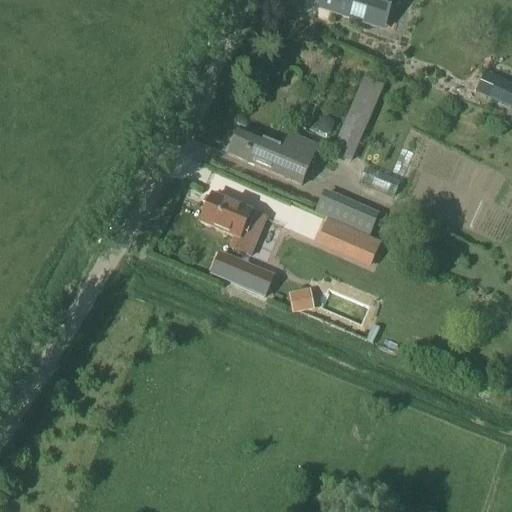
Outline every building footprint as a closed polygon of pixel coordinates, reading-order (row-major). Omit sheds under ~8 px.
[(336,0),(332,15),(389,33),(399,0),(336,0)] [(364,79),(330,155),(351,164),(384,88),(364,79)] [(511,85),(497,79),(488,100),(511,110),(511,85)] [(239,131),(229,155),(301,186),(317,148),(290,137),(284,150),(239,131)] [(360,181),(396,196),(401,185),(364,170),(360,181)] [(327,223),(367,239),(368,237),(383,244),(392,224),(377,218),(378,217),(315,189),(305,211),(328,221),(327,223)] [(212,197),(200,225),(236,240),(232,250),(250,257),(266,220),(212,197)] [(370,267),(379,244),(367,239),(327,223),(317,245),(370,267)] [(209,276),(266,300),(275,279),(219,255),(209,276)] [(287,315),(310,310),(306,289),(283,294),(287,315)] [(395,354),(400,337),(372,329),(367,346),(395,354)]
